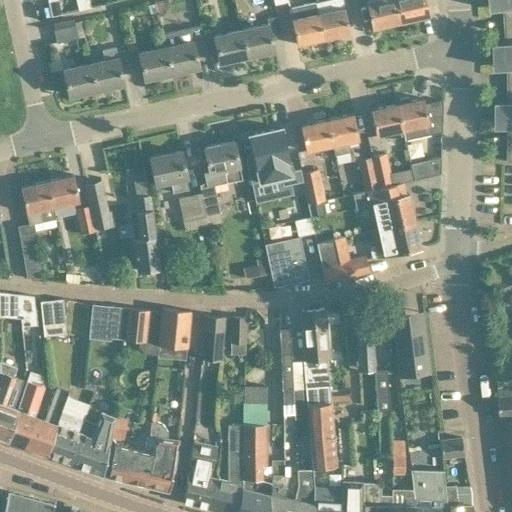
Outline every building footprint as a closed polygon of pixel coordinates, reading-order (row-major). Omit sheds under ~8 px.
[(59,0),(47,0),(51,16),(62,13),(59,0)] [(168,0),(157,2),(158,16),(163,15),(169,6),(168,0)] [(342,0),(324,0),(316,2),(323,38),(350,32),(342,0)] [(366,0),(368,8),(372,27),(401,21),(395,0),(366,0)] [(395,0),(401,21),(428,15),(424,0),(395,0)] [(511,0),(490,0),(491,9),(503,8),(504,15),(506,42),(511,41),(511,0)] [(316,2),(289,8),(297,44),(323,38),(316,2)] [(268,24),(241,30),(247,55),(274,49),(272,40),(282,37),(278,15),(267,18),(268,24)] [(74,19),(53,24),(54,29),(73,25),(75,24),(75,21),(74,19)] [(75,24),(73,25),(54,29),(57,42),(78,37),(84,36),(81,20),(75,21),(75,24)] [(163,32),(165,46),(171,72),(199,66),(197,56),(207,54),(202,32),(200,24),(163,32)] [(213,29),(202,32),(207,54),(217,52),(219,61),(247,55),(241,30),(214,36),(213,29)] [(511,41),(506,42),(494,43),(495,67),(507,67),(511,66),(511,41)] [(104,60),(90,63),(96,88),(123,82),(121,73),(132,70),(127,48),(116,50),(115,46),(102,49),(104,60)] [(137,46),(127,48),(132,70),(142,68),(144,78),(171,72),(165,46),(139,52),(137,46)] [(90,63),(63,69),(67,86),(69,95),(96,88),(90,63)] [(63,69),(51,71),(55,89),(67,86),(63,69)] [(399,103),(397,103),(402,129),(403,129),(405,139),(431,134),(441,132),(442,132),(442,100),(441,100),(441,105),(426,109),(423,98),(410,101),(409,98),(407,96),(400,98),(398,100),(399,103)] [(511,100),(508,101),(496,101),(497,126),(509,125),(511,125),(511,100)] [(370,109),(375,129),(376,135),(402,129),(397,103),(370,109)] [(353,113),(327,119),(332,145),(334,154),(349,150),(347,141),(359,139),(353,113)] [(300,125),(305,144),(306,150),(332,145),(327,119),(300,125)] [(291,171),(288,161),(289,161),(282,128),(250,135),(253,146),(244,148),(251,183),(261,180),(261,181),(281,176),(283,186),(291,184),(303,181),(301,172),(301,169),(291,171)] [(199,183),(201,191),(206,214),(208,224),(222,220),(214,184),(226,182),(242,178),(237,159),(233,139),(203,146),(209,172),(204,173),(206,182),(199,183)] [(150,158),(154,177),(155,183),(170,180),(173,192),(188,189),(185,176),(186,176),(181,151),(150,158)] [(385,153),(372,156),(378,186),(392,183),(389,172),(385,153)] [(372,156),(358,159),(364,189),(378,186),(372,156)] [(440,156),(428,159),(432,175),(440,173),(441,156),(440,156)] [(301,172),(303,181),(308,202),(324,198),(317,168),(301,172)] [(399,170),(389,172),(392,183),(392,184),(403,182),(400,170),(399,170)] [(146,172),(133,173),(136,196),(149,194),(146,172)] [(73,175),(47,181),(52,206),(79,200),(78,194),(73,175)] [(51,279),(43,278),(33,221),(55,217),(52,206),(47,181),(20,186),(28,223),(17,225),(26,275),(30,278),(51,281),(51,279)] [(92,205),(89,205),(94,227),(110,223),(101,181),(88,184),(92,205)] [(371,203),(377,228),(415,220),(409,193),(393,197),(390,186),(403,183),(403,182),(392,184),(352,193),(355,207),(371,203)] [(201,191),(177,196),(182,219),(206,214),(201,191)] [(139,216),(130,217),(133,238),(134,250),(137,270),(160,267),(157,247),(151,205),(149,194),(136,196),(139,216)] [(320,202),(308,204),(311,216),(323,214),(320,202)] [(89,205),(78,208),(83,233),(94,231),(93,227),(94,227),(89,205)] [(372,229),(374,236),(378,256),(420,246),(415,220),(377,228),(372,229)] [(279,222),(279,235),(297,234),(297,221),(279,222)] [(271,273),(273,286),(308,278),(299,235),(264,243),(267,256),(271,273)] [(322,266),(325,281),(368,271),(365,256),(349,260),(343,235),(333,238),(315,242),(322,266)] [(267,256),(255,258),(256,264),(258,275),(271,273),(267,256)] [(66,273),(66,282),(79,282),(79,274),(66,273)] [(0,291),(0,315),(21,317),(18,294),(0,291)] [(34,295),(18,294),(21,317),(21,318),(22,325),(37,324),(34,295)] [(40,300),(42,320),(43,335),(52,334),(52,333),(66,332),(62,298),(40,300)] [(92,303),(88,336),(110,339),(110,336),(122,337),(126,307),(92,303)] [(126,307),(122,337),(139,339),(138,346),(145,353),(157,354),(158,344),(161,310),(126,307)] [(161,307),(161,310),(158,344),(186,347),(190,310),(161,307)] [(301,310),(304,330),(307,359),(302,360),(306,405),(330,402),(331,389),(328,358),(329,358),(324,308),(301,310)] [(204,314),(201,358),(221,360),(225,316),(204,314)] [(231,316),(230,341),(245,341),(246,316),(231,316)] [(280,328),(281,352),(292,352),(291,328),(280,328)] [(357,328),(358,359),(373,358),(372,344),(373,344),(372,328),(357,328)] [(425,344),(396,348),(401,387),(431,383),(425,344)] [(0,370),(4,372),(0,382),(0,436),(7,439),(17,408),(6,404),(14,382),(21,384),(23,379),(13,376),(16,366),(0,360),(0,370)] [(291,361),(294,419),(304,418),(301,361),(291,361)] [(386,371),(374,371),(377,413),(389,412),(386,371)] [(511,375),(504,371),(497,375),(499,387),(498,387),(499,396),(498,396),(501,416),(505,416),(511,466),(511,475),(511,375)] [(17,408),(7,439),(24,445),(35,416),(29,414),(40,384),(27,379),(17,408)] [(35,416),(24,445),(47,454),(62,407),(66,394),(68,388),(56,384),(54,390),(42,419),(35,416)] [(244,483),(236,511),(269,511),(269,493),(271,482),(261,480),(262,466),(266,466),(267,429),(266,401),(266,386),(244,386),(244,400),(243,407),(243,425),(244,483)] [(330,402),(306,405),(311,468),(311,469),(314,469),(325,468),(325,467),(336,466),(330,402)] [(62,407),(47,454),(70,463),(84,418),(74,414),(75,412),(62,407)] [(84,418),(70,463),(103,475),(106,455),(109,442),(114,415),(101,410),(96,422),(84,418)] [(111,436),(124,438),(128,418),(115,415),(111,436)] [(153,453),(147,486),(169,491),(175,461),(178,439),(167,438),(168,431),(167,429),(165,426),(162,424),(160,422),(155,420),(150,420),(149,435),(156,437),(153,453)] [(217,477),(209,507),(228,511),(236,511),(244,483),(243,425),(229,424),(229,475),(233,475),(233,481),(217,477)] [(113,444),(111,457),(108,477),(147,486),(153,453),(156,437),(149,435),(147,434),(145,451),(142,450),(113,444)] [(439,440),(442,457),(464,455),(461,437),(439,440)] [(404,439),(392,439),(392,472),(404,472),(404,439)] [(190,471),(188,471),(182,500),(209,507),(217,477),(209,475),(211,466),(215,446),(194,441),(190,461),(192,461),(190,471)] [(294,499),(291,511),(313,511),(311,485),(313,485),(311,468),(296,468),(297,484),(294,499)] [(449,511),(449,505),(447,505),(445,489),(444,485),(443,469),(412,468),(415,504),(415,511),(449,511)] [(271,482),(269,493),(269,511),(291,511),(294,499),(284,496),(288,473),(272,473),(271,482)] [(341,479),(341,486),(342,486),(341,501),(340,511),(363,511),(363,480),(341,479)] [(380,481),(363,480),(363,511),(389,511),(389,504),(390,504),(390,493),(380,493),(380,481)] [(342,486),(341,486),(313,485),(311,485),(313,511),(340,511),(341,501),(342,486)] [(444,485),(445,489),(447,505),(449,505),(449,511),(471,511),(472,503),(457,504),(455,485),(445,485),(444,485)] [(7,491),(2,510),(1,511),(51,511),(54,503),(7,491)] [(389,504),(389,511),(415,511),(415,504),(413,504),(414,495),(405,495),(405,504),(390,504),(389,504)]
